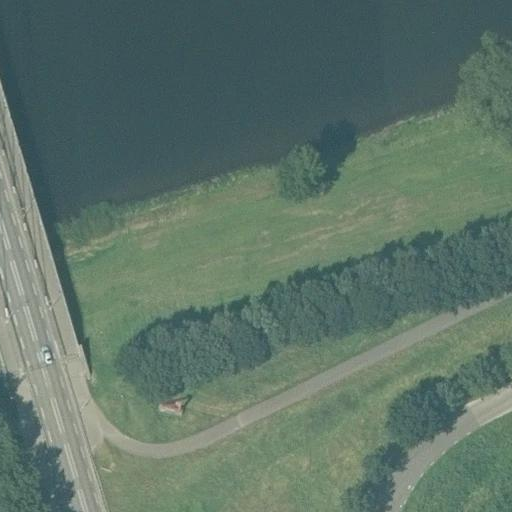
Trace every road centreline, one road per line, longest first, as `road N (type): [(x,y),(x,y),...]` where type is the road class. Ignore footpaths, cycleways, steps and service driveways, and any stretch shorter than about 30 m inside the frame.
road 1 (unclassified): [(511,288),(183,449),(138,451),(103,431),(80,393),(0,123)]
road 2 (primary): [(83,511),(0,226)]
road 3 (unclassified): [(46,511),(0,336)]
road 4 (tertiary): [(387,511),(420,458),(511,399)]
